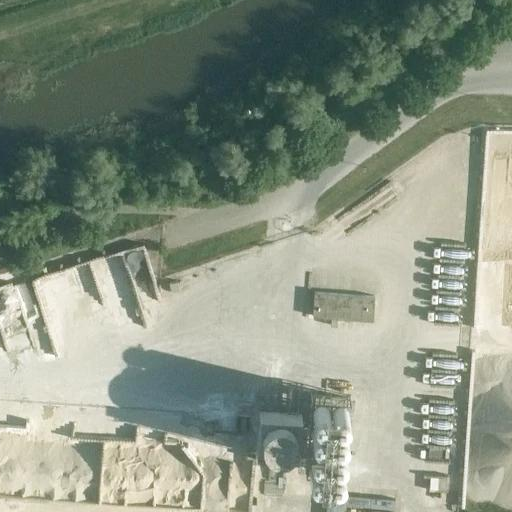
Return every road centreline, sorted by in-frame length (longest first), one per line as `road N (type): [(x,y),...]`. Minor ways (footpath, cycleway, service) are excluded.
road 1 (unknown): [(0,375),(155,377),(232,358),(256,336),(296,225),(324,180)]
road 2 (unclassified): [(455,74),(324,180),(165,243)]
